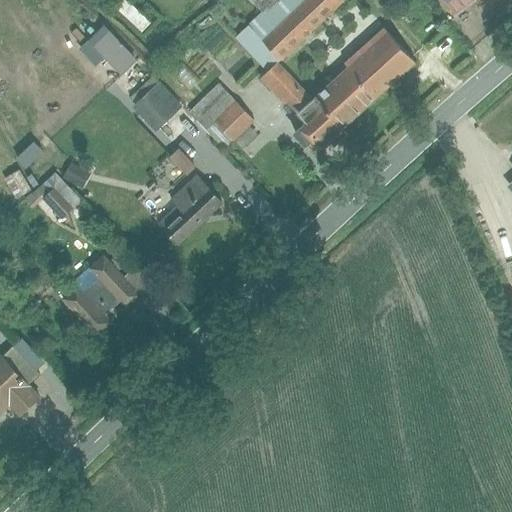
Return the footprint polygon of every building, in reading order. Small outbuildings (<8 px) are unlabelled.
[(144,0),(140,0),(132,9),(161,38),(172,28),(144,0)] [(362,3),(358,0),(272,0),(283,11),(267,25),(299,60),(362,3)] [(444,0),(455,13),(471,0),(444,0)] [(102,50),(84,32),(74,43),(119,87),(134,72),(144,81),(159,65),(123,29),(102,50)] [(364,106),(415,60),(387,29),(336,75),(364,106)] [(364,106),(336,75),(289,117),(317,149),(364,106)] [(179,143),(196,129),(205,139),(216,130),(171,78),(149,98),(157,108),(152,112),(179,143)] [(236,83),(205,111),(225,132),(231,126),(247,144),(272,121),(236,83)] [(217,136),(211,142),(226,159),(232,153),(217,136)] [(180,244),(228,201),(204,175),(156,218),(180,244)] [(77,209),(21,194),(56,230),(77,209)] [(95,330),(138,294),(96,243),(52,279),(95,330)] [(52,389),(71,374),(45,341),(25,356),(52,389)] [(0,431),(40,396),(0,351),(0,431)]
